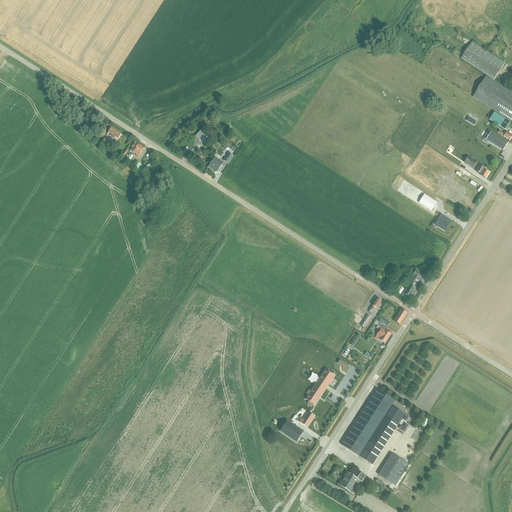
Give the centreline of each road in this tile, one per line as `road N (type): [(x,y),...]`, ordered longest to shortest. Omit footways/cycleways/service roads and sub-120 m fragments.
road 1 (unclassified): [(358,276),(0,46)]
road 2 (residential): [(291,501),(413,311)]
road 3 (residential): [(413,311),(511,159)]
